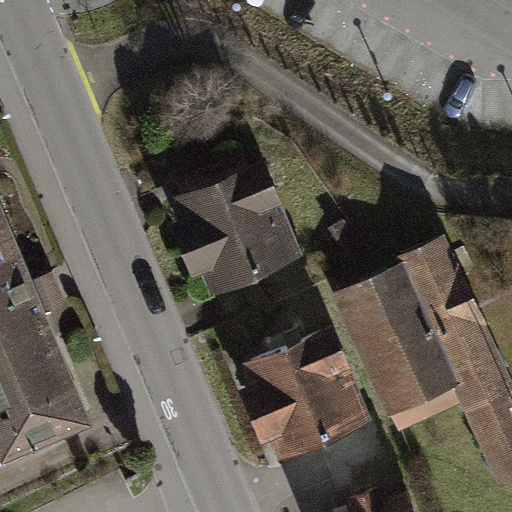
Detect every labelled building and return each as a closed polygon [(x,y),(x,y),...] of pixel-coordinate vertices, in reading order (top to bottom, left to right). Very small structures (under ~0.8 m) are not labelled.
[(259,142),(166,182),(207,276),(292,239),(268,184),(275,181),(259,142)] [(31,279),(0,203),(0,429),(5,443),(85,410),(43,308),(51,305),(39,276),(31,279)] [(511,465),(511,390),(439,227),(398,245),(401,251),(331,282),(392,420),(459,391),(496,473),(511,465)] [(328,311),(235,351),(276,444),(361,407),(337,352),(344,349),(328,311)] [(328,511),(417,511),(405,483),(386,490),(378,471),(342,487),(349,503),(328,511)]
